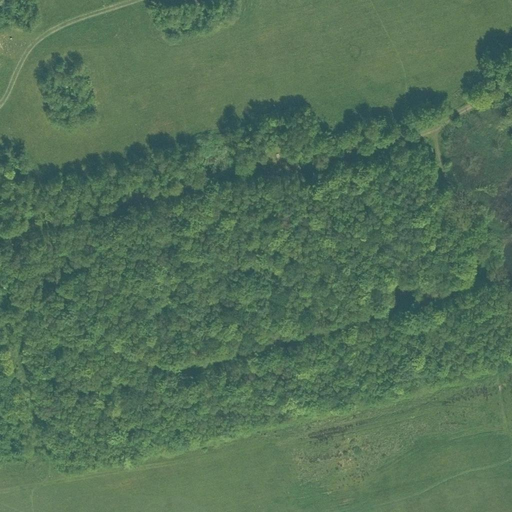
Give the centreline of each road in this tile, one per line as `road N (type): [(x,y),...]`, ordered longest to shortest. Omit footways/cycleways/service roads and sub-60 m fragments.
road 1 (track): [(436,128),(299,169),(225,172),(14,231)]
road 2 (track): [(136,0),(43,33),(0,103)]
